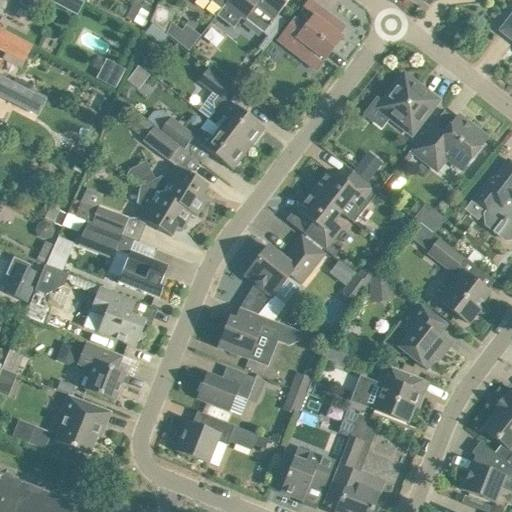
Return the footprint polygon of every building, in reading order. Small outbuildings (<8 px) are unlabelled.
[(0,0),(0,16),(4,18),(13,0),(0,0)] [(228,0),(225,5),(216,16),(232,29),(241,17),(245,20),(263,34),(274,19),(283,8),(289,0),(228,0)] [(175,12),(157,4),(150,22),(165,34),(175,12)] [(338,36),(344,27),(320,8),(304,28),(294,20),(278,41),(304,61),(312,51),(325,61),(342,39),(338,36)] [(511,17),(501,31),(511,39),(511,17)] [(0,48),(24,61),(31,47),(0,31),(0,48)] [(116,65),(105,84),(115,89),(125,70),(116,65)] [(227,104),(222,100),(232,88),(208,69),(198,82),(212,92),(198,111),(208,119),(248,150),(264,129),(248,117),(229,102),(227,104)] [(0,92),(23,103),(23,102),(28,92),(29,90),(0,76),(0,92)] [(411,136),(438,101),(408,77),(401,78),(381,103),(392,112),(388,118),(411,136)] [(170,118),(170,119),(161,112),(153,112),(146,121),(179,146),(184,150),(194,136),(170,118)] [(179,146),(146,121),(140,117),(132,129),(145,140),(144,141),(169,160),(179,146)] [(462,170),(474,155),(487,139),(458,117),(443,136),(431,126),(419,142),(411,151),(439,172),(449,160),(462,170)] [(232,171),(248,150),(208,119),(199,129),(205,132),(197,143),(232,171)] [(361,159),(353,170),(368,182),(376,171),(361,159)] [(493,231),(492,232),(497,236),(498,234),(505,240),(511,239),(511,163),(508,161),(493,180),(491,178),(479,194),(472,202),(484,212),(486,225),(493,231)] [(208,186),(191,176),(176,167),(168,180),(161,177),(148,183),(146,186),(192,213),(192,214),(197,217),(208,197),(204,194),(208,186)] [(379,191),(369,184),(353,172),(344,183),(329,171),(313,191),(341,213),(354,223),(379,191)] [(38,199),(47,197),(42,174),(22,179),(26,196),(37,194),(38,199)] [(192,213),(146,186),(142,184),(139,188),(136,204),(144,209),(139,218),(154,227),(171,237),(176,230),(181,232),(192,214),(192,213)] [(333,223),(341,213),(313,191),(297,211),(312,223),(303,234),(333,258),(343,245),(334,238),(341,229),(333,223)] [(98,208),(81,201),(76,218),(88,222),(121,235),(128,218),(98,207),(98,208)] [(66,215),(58,211),(52,223),(61,227),(66,215)] [(135,241),(121,235),(88,222),(78,247),(112,260),(106,273),(120,278),(118,283),(155,298),(159,299),(164,287),(160,285),(164,276),(168,265),(148,258),(130,251),(135,241)] [(440,239),(439,240),(432,235),(425,245),(432,250),(429,254),(452,272),(463,257),(440,239)] [(268,247),(245,277),(261,289),(247,311),(258,316),(271,321),(283,306),(300,284),(323,255),(317,250),(301,238),(284,260),(268,247)] [(67,242),(60,240),(54,254),(61,257),(67,255),(70,247),(67,242)] [(45,241),(36,262),(44,266),(45,266),(49,257),(55,245),(45,241)] [(49,257),(45,266),(47,267),(62,272),(65,263),(49,257)] [(30,286),(36,273),(18,265),(5,294),(26,304),(34,288),(30,286)] [(62,272),(47,267),(45,266),(44,266),(41,273),(35,290),(46,295),(64,286),(66,280),(68,275),(62,272)] [(367,284),(375,273),(371,270),(359,272),(356,275),(367,284)] [(489,293),(473,281),(462,272),(439,301),(452,312),(468,324),(481,308),(478,306),(489,293)] [(367,284),(356,275),(354,274),(342,291),(355,299),(367,284)] [(68,275),(66,280),(69,281),(70,285),(96,295),(97,293),(99,287),(68,275)] [(136,301),(117,294),(99,287),(97,293),(96,295),(84,327),(135,348),(146,322),(130,316),(136,301)] [(35,290),(24,317),(44,324),(50,309),(42,306),(46,295),(35,290)] [(0,303),(0,312),(9,316),(12,309),(0,303)] [(442,322),(426,310),(420,305),(404,325),(399,322),(383,343),(387,346),(386,349),(392,354),(394,352),(398,355),(401,351),(411,359),(427,371),(436,359),(439,361),(451,346),(433,333),(442,322)] [(277,323),(258,316),(239,308),(235,320),(229,318),(217,348),(236,355),(267,367),(277,342),(271,339),(277,323)] [(123,357),(105,350),(86,342),(77,364),(92,370),(84,390),(95,395),(114,402),(125,374),(118,371),(123,357)] [(6,353),(2,366),(1,368),(13,373),(19,358),(6,353)] [(363,380),(355,403),(362,406),(373,410),(388,416),(407,423),(418,394),(422,396),(427,383),(409,375),(385,366),(378,385),(371,383),(363,380)] [(1,368),(0,370),(0,379),(13,385),(17,374),(13,373),(1,368)] [(255,379),(245,375),(226,368),(222,379),(207,373),(203,384),(200,383),(196,392),(199,393),(197,399),(215,407),(229,412),(229,411),(241,416),(247,400),(255,379)] [(312,379),(300,374),(295,373),(290,387),(306,394),(312,379)] [(60,381),(57,390),(70,395),(73,387),(60,381)] [(301,407),(306,394),(290,387),(281,409),(294,414),(297,406),(301,407)] [(499,411),(484,430),(500,442),(501,444),(494,453),(510,465),(510,466),(511,463),(511,451),(511,450),(511,390),(504,400),(502,399),(495,408),(499,411)] [(110,412),(91,405),(68,395),(61,414),(65,415),(55,442),(70,448),(89,455),(101,425),(104,426),(110,412)] [(346,411),(338,434),(348,438),(349,436),(357,416),(346,411)] [(268,440),(234,427),(197,412),(192,424),(188,422),(176,452),(207,465),(216,442),(227,446),(228,442),(250,451),(253,445),(264,450),(268,440)] [(338,467),(323,504),(337,509),(336,511),(371,511),(378,494),(356,486),(360,475),(353,473),(364,443),(370,445),(379,424),(357,416),(349,436),(348,438),(338,467)] [(51,433),(19,420),(12,437),(44,450),(51,433)] [(287,476),(280,492),(303,501),(310,484),(323,489),(321,493),(322,494),(329,475),(334,462),(309,452),(298,447),(294,458),(292,461),(290,460),(286,462),(282,471),(284,475),(287,476)] [(511,467),(510,465),(494,453),(483,468),(472,463),(461,491),(495,504),(502,485),(511,488),(511,467)] [(97,511),(23,483),(0,474),(0,511),(97,511)] [(464,497),(461,504),(483,511),(489,511),(491,508),(464,497)]
